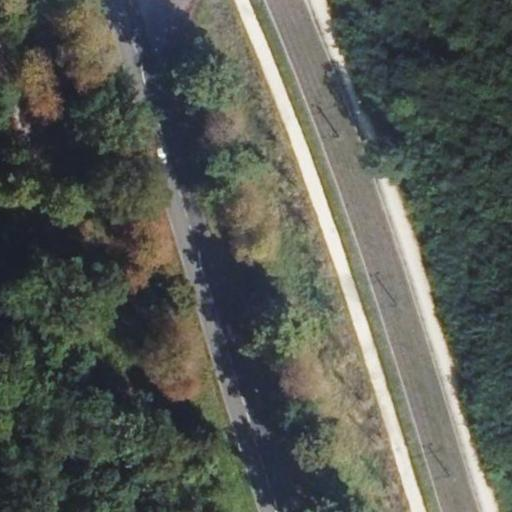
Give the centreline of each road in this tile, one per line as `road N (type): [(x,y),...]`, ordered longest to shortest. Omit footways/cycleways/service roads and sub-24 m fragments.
road 1 (secondary): [(117,0),(273,511)]
road 2 (unknown): [(148,511),(23,93)]
road 3 (track): [(0,308),(127,43),(98,74),(67,90),(41,98),(23,93)]
